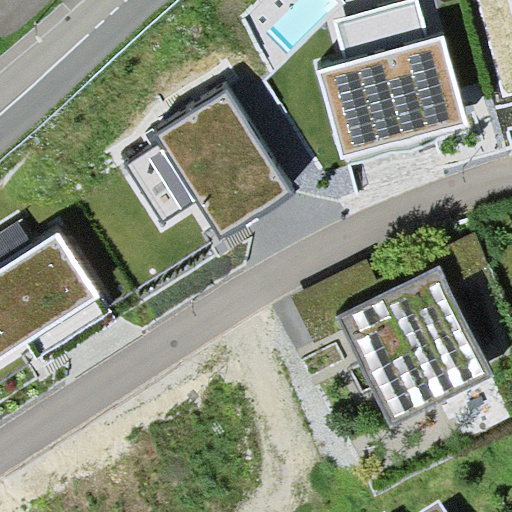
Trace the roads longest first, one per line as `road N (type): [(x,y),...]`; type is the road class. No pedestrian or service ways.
road 1 (residential): [(511,178),(410,203),(0,447)]
road 2 (tertiary): [(127,0),(0,118)]
